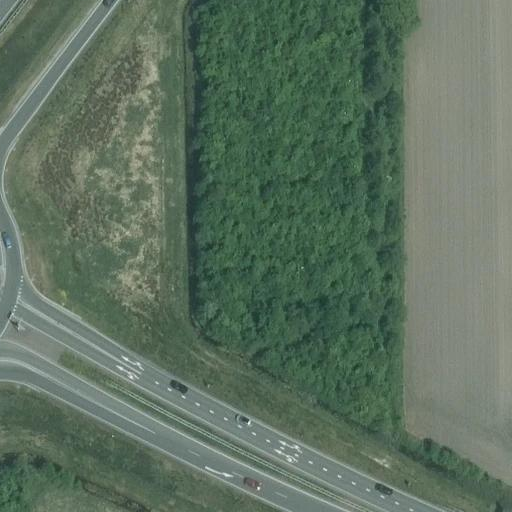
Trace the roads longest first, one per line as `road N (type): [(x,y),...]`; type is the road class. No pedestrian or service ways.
road 1 (primary): [(413,511),(143,376)]
road 2 (trunk): [(0,148),(109,0)]
road 3 (primary): [(155,434),(315,511)]
road 4 (primary): [(0,350),(155,434)]
road 5 (primary): [(0,370),(155,434)]
road 6 (primary): [(143,376),(14,282)]
road 7 (primary): [(143,376),(9,305)]
